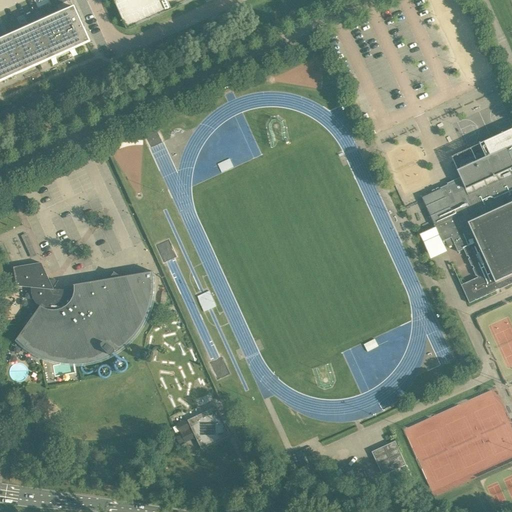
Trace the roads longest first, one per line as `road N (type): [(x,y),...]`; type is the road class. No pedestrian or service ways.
road 1 (unclassified): [(94,0),(120,45),(230,0)]
road 2 (secondary): [(156,511),(0,489)]
